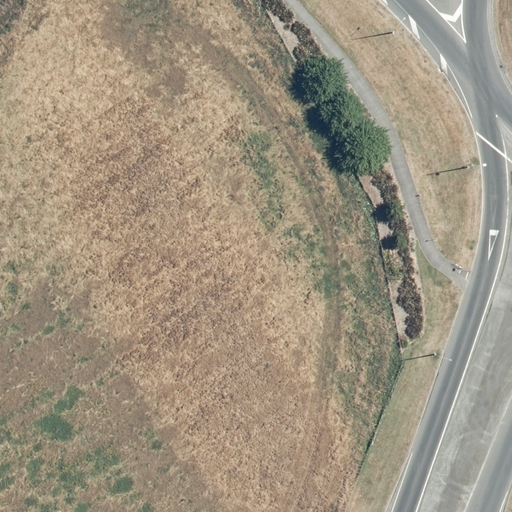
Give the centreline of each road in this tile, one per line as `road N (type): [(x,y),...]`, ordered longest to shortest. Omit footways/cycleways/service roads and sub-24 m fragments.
road 1 (trunk): [(402,511),(495,214),(483,92)]
road 2 (unknown): [(0,356),(71,367),(90,389),(64,511)]
road 3 (unknown): [(90,389),(135,170)]
